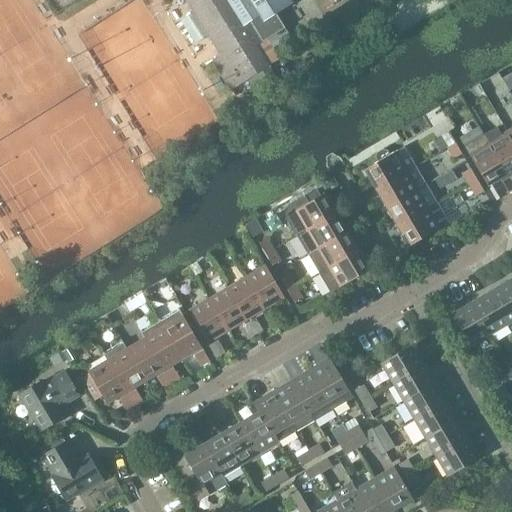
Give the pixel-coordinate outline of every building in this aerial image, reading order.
[(226,0),(185,0),(220,56),(205,65),(206,66),(213,62),(231,91),(250,80),(261,97),(280,85),(268,66),(280,58),(269,39),(267,40),(267,39),(264,41),(252,22),(243,27),(226,0)] [(226,0),(243,27),(252,22),(264,41),(267,39),(267,40),(269,39),(285,29),(273,9),(287,0),(289,0),(293,5),(294,4),(291,0),(226,0)] [(511,70),(502,76),(510,90),(511,89),(511,70)] [(507,175),(511,171),(511,141),(506,132),(501,134),(496,126),(483,134),(507,175)] [(446,149),(455,144),(448,132),(432,142),(439,153),(446,149)] [(487,186),(507,175),(483,134),(463,145),(487,186)] [(455,144),(446,149),(453,160),(462,156),(455,144)] [(365,170),(377,190),(416,167),(404,148),(390,156),(388,152),(383,151),(377,154),(376,159),(378,163),(365,170)] [(377,190),(388,209),(427,186),(416,167),(377,190)] [(461,175),(468,186),(477,181),(470,170),(461,175)] [(452,172),(435,182),(440,190),(457,180),(452,172)] [(511,191),(511,183),(509,179),(502,183),(508,194),(511,191)] [(477,181),(468,186),(475,198),(483,193),(477,181)] [(388,209),(399,227),(438,205),(427,186),(388,209)] [(297,237),(306,232),(336,214),(324,195),(308,204),(304,197),(290,205),(288,208),(286,212),(286,216),(287,220),(297,237)] [(438,205),(399,227),(411,247),(449,224),(438,205)] [(297,237),(308,256),(317,251),(347,233),(336,214),(306,232),(297,237)] [(262,232),(253,217),(244,222),(253,238),(262,232)] [(308,256),(319,274),(358,252),(347,233),(317,251),(308,256)] [(259,243),(266,255),(275,250),(268,238),(259,243)] [(275,250),(266,255),(273,266),(282,261),(275,250)] [(358,252),(319,274),(331,294),(369,271),(358,252)] [(266,267),(246,278),(265,310),(285,299),(266,267)] [(281,281),(288,292),(296,288),(290,276),(281,281)] [(246,278),(227,289),(246,321),(265,310),(246,278)] [(511,289),(508,283),(489,294),(508,326),(511,323),(511,289)] [(296,288),(288,292),(295,304),(303,299),(296,288)] [(227,289),(209,301),(228,333),(246,321),(227,289)] [(489,294),(471,305),(489,337),(508,326),(489,294)] [(228,333),(209,301),(189,312),(208,344),(228,333)] [(279,306),(285,317),(293,313),(286,302),(279,306)] [(489,337),(471,305),(451,316),(470,348),(489,337)] [(178,309),(159,321),(182,359),(192,353),(200,368),(210,362),(178,309)] [(255,320),(248,325),(255,336),(262,331),(255,320)] [(140,332),(145,340),(171,385),(180,380),(171,366),(182,359),(159,321),(140,332)] [(255,336),(248,325),(241,329),(248,340),(255,336)] [(145,340),(127,351),(144,381),(155,375),(163,389),(171,385),(145,340)] [(103,353),(108,362),(134,407),(143,402),(134,388),(144,381),(127,351),(121,342),(103,353)] [(210,347),(217,358),(224,354),(218,343),(210,347)] [(381,365),(392,384),(424,365),(413,346),(381,365)] [(71,347),(62,352),(68,363),(75,359),(78,358),(71,347)] [(66,360),(60,352),(49,358),(54,367),(66,360)] [(330,360),(309,373),(332,411),(353,399),(330,360)] [(134,407),(108,362),(89,374),(89,375),(82,380),(95,401),(102,397),(106,404),(118,397),(126,411),(134,407)] [(392,384),(403,403),(435,384),(424,365),(392,384)] [(499,371),(488,378),(492,385),(503,379),(499,371)] [(60,408),(79,397),(64,372),(45,383),(44,381),(19,396),(41,432),(66,418),(60,408)] [(309,373),(292,383),(315,422),(332,411),(309,373)] [(292,383),(274,394),(297,432),(315,422),(292,383)] [(412,418),(414,421),(447,402),(435,384),(403,403),(394,408),(404,424),(412,418)] [(354,390),(361,402),(370,396),(364,385),(354,390)] [(259,414),(260,414),(273,435),(279,443),(297,432),(274,394),(254,406),(259,414)] [(370,396),(361,402),(367,413),(377,407),(370,396)] [(414,421),(425,440),(458,421),(447,402),(414,421)] [(241,425),(259,455),(272,447),(279,443),(273,435),(260,414),(259,414),(241,425)] [(425,440),(436,459),(469,440),(458,421),(425,440)] [(381,424),(371,430),(377,440),(387,434),(381,424)] [(241,425),(223,435),(241,465),(259,455),(241,425)] [(357,425),(346,432),(351,441),(363,434),(357,425)] [(335,439),(340,447),(351,441),(346,432),(335,439)] [(363,434),(351,441),(356,449),(368,442),(363,434)] [(394,447),(387,434),(377,440),(385,453),(394,447)] [(223,435),(204,446),(222,476),(241,465),(223,435)] [(469,440),(436,459),(448,478),(480,459),(469,440)] [(351,441),(340,447),(345,456),(356,449),(351,441)] [(62,494),(66,502),(103,481),(88,456),(79,461),(68,442),(42,457),(54,476),(52,477),(56,485),(54,487),(54,490),(54,492),(56,494),(59,495),(62,494)] [(318,444),(307,451),(313,460),(323,454),(318,444)] [(222,476),(204,446),(187,457),(182,450),(168,458),(196,504),(227,486),(221,477),(222,476)] [(313,460),(307,451),(296,458),(301,467),(313,460)] [(327,459),(316,466),(321,474),(332,467),(327,459)] [(398,465),(404,476),(414,470),(407,460),(398,465)] [(321,474),(316,466),(304,473),(309,481),(321,474)] [(393,467),(374,478),(393,510),(412,499),(393,467)] [(284,470),(272,477),(278,486),(289,479),(284,470)] [(414,470),(404,476),(411,488),(420,482),(414,470)] [(278,486),(272,477),(260,484),(266,493),(278,486)] [(374,478),(355,489),(368,511),(390,511),(393,510),(374,478)] [(332,493),(336,500),(343,511),(368,511),(355,489),(351,482),(332,493)] [(246,492),(235,498),(241,508),(252,502),(246,492)] [(289,497),(296,508),(304,503),(297,492),(289,497)] [(234,511),(241,508),(235,498),(224,505),(227,511),(234,511)] [(343,511),(336,500),(317,511),(316,511),(343,511)] [(308,511),(304,503),(296,508),(297,511),(308,511)]
